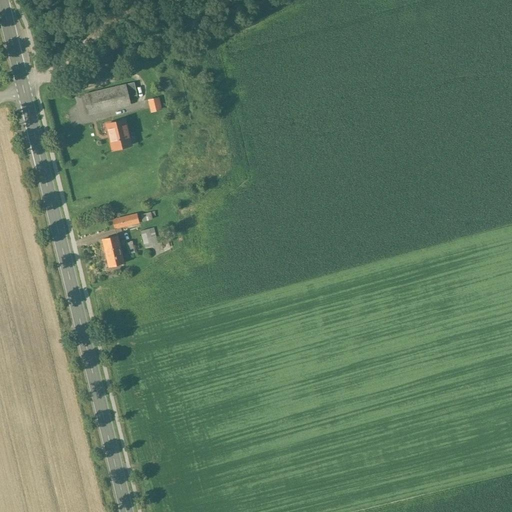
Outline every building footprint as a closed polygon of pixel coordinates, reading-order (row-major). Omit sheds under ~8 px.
[(133,83),(126,85),(129,97),(136,95),(133,83)] [(126,85),(83,95),(82,95),(87,115),(88,115),(88,114),(130,104),(129,97),(126,85)] [(158,99),(149,101),(151,112),(160,110),(158,99)] [(125,120),(107,125),(112,150),(131,145),(125,120)] [(150,212),(141,215),(142,221),(152,219),(150,212)] [(137,214),(112,220),(115,228),(139,222),(137,214)] [(153,228),(140,231),(144,246),(154,244),(153,238),(155,238),(153,228)] [(117,235),(102,239),(109,267),(124,263),(117,235)] [(132,241),(126,242),(129,254),(135,252),(132,241)]
